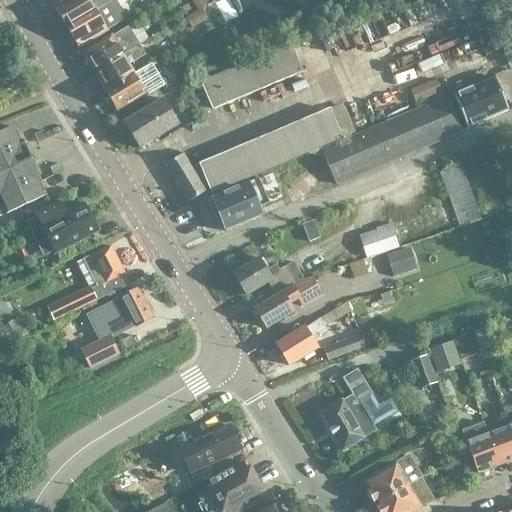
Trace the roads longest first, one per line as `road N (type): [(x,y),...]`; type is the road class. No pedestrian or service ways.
road 1 (residential): [(171,266),(511,122)]
road 2 (tertiary): [(171,266),(9,0)]
road 3 (tertiary): [(29,511),(78,452),(232,360)]
road 4 (tertiary): [(332,511),(232,360)]
